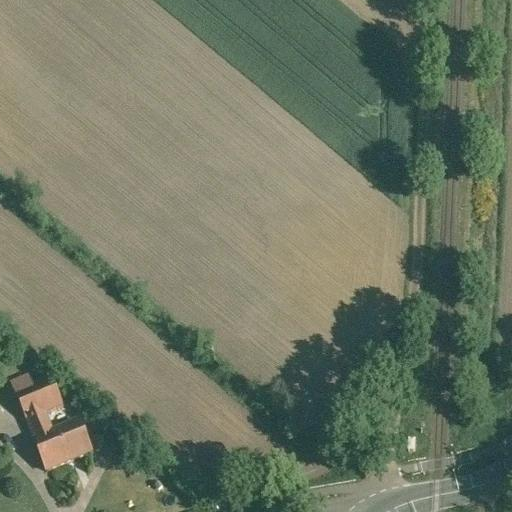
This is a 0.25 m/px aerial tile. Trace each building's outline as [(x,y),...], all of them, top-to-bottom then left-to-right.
[(19,347),(0,331),(0,357),(6,363),(19,347)] [(32,377),(12,386),(16,397),(37,388),(32,377)] [(37,388),(16,397),(27,423),(28,423),(47,415),(64,408),(53,382),(37,388)] [(47,415),(28,423),(36,442),(54,434),(47,415)] [(36,442),(35,442),(48,473),(93,455),(79,423),(36,442)]
